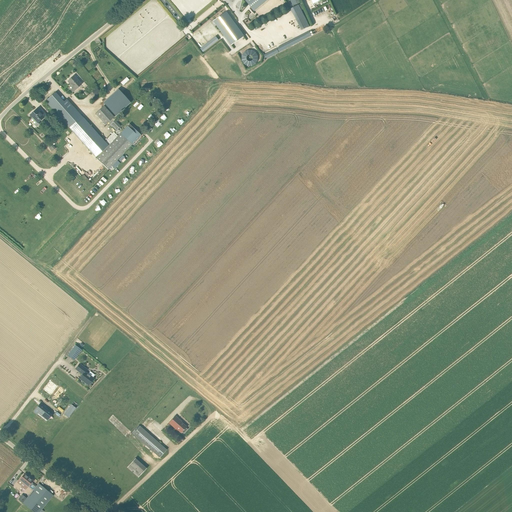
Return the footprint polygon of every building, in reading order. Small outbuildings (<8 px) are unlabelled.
[(245,0),(254,11),(267,0),(245,0)] [(298,5),(291,8),(302,29),(309,25),(301,10),(303,9),(300,4),(298,5)] [(215,20),(213,21),(231,45),(244,36),(234,22),(226,11),(215,20)] [(309,31),(277,48),(279,52),(311,35),(309,31)] [(277,49),(264,55),(266,59),(278,52),(277,49)] [(256,65),(256,50),(241,50),(241,65),(256,65)] [(81,84),(74,76),(68,81),(71,85),(69,88),(72,92),(81,84)] [(96,96),(101,92),(97,88),(92,91),(96,96)] [(66,99),(64,101),(61,98),(60,99),(59,98),(58,97),(59,96),(57,94),(55,92),(46,101),(54,110),(95,157),(108,145),(66,99)] [(130,103),(120,92),(105,105),(115,116),(130,103)] [(47,116),(40,107),(30,115),(32,118),(30,120),(35,126),(47,116)] [(104,107),(96,115),(106,126),(115,118),(104,107)] [(121,127),(115,121),(111,124),(117,130),(121,127)] [(124,129),(97,158),(108,169),(139,137),(137,135),(128,126),(124,129)] [(156,149),(161,144),(157,141),(152,146),(156,149)] [(53,151),(56,149),(49,142),(46,144),(53,151)] [(165,367),(175,356),(146,331),(136,342),(165,367)] [(74,345),(67,355),(74,360),(81,350),(74,345)] [(119,383),(139,361),(127,350),(107,373),(119,383)] [(75,369),(82,375),(79,378),(88,385),(94,378),(85,372),(87,369),(79,364),(75,369)] [(139,364),(119,387),(129,397),(144,380),(147,384),(149,382),(151,384),(140,397),(144,400),(156,387),(153,385),(163,374),(156,368),(150,374),(139,364)] [(51,380),(44,389),(50,395),(57,386),(51,380)] [(39,413),(45,418),(50,413),(46,410),(47,409),(43,406),(43,407),(40,405),(35,412),(38,414),(39,413)] [(176,429),(176,428),(181,433),(182,432),(184,434),(188,429),(186,428),(186,426),(181,422),(182,421),(175,416),(169,423),(176,429)] [(153,438),(146,446),(159,458),(167,449),(159,443),(153,438)] [(127,468),(138,477),(146,468),(135,458),(127,468)] [(28,486),(33,480),(24,473),(17,483),(21,486),(23,483),(28,486)] [(22,494),(18,499),(23,504),(33,511),(38,511),(41,509),(43,507),(50,498),(52,496),(53,495),(38,483),(29,495),(26,498),(22,494)]
